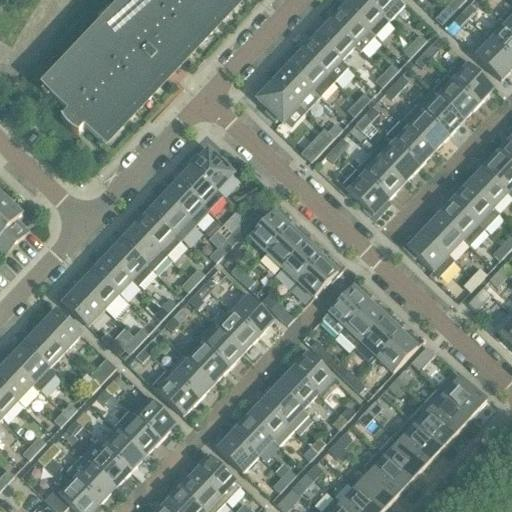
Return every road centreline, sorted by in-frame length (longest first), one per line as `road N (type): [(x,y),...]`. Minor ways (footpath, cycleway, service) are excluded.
road 1 (residential): [(511,391),(203,101)]
road 2 (residential): [(84,228),(203,101)]
road 3 (residential): [(203,101),(298,0)]
road 4 (residential): [(0,320),(84,228)]
